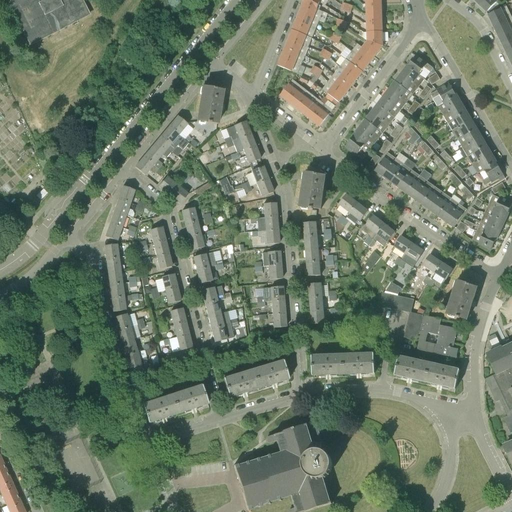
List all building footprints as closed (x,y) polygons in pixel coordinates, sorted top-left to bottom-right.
[(7,0),(31,45),(89,15),(81,0),(7,0)] [(304,4),(319,10),(321,6),(319,5),(320,2),(316,0),(304,0),(304,1),(305,1),(304,4)] [(487,13),(497,2),(498,0),(484,0),(480,5),(487,13)] [(367,15),(382,15),(382,3),(366,4),(367,15)] [(300,13),(319,21),(323,12),(319,10),(304,4),(300,13)] [(493,24),(511,16),(507,6),(488,15),(493,24)] [(296,22),(316,30),(319,21),(300,13),(296,22)] [(367,24),(382,24),(382,15),(367,15),(367,24)] [(497,33),(511,26),(511,17),(511,16),(493,24),(497,33)] [(293,31),(312,39),(316,30),(296,22),(293,31)] [(367,33),(382,33),(382,24),(367,24),(367,33)] [(501,43),(511,37),(511,26),(497,33),(501,43)] [(289,40),(308,48),(312,39),(293,31),(289,40)] [(367,41),(380,50),(383,46),(382,33),(367,33),(367,41)] [(506,52),(511,48),(511,37),(501,43),(506,52)] [(286,48),(305,56),(308,48),(289,40),(286,48)] [(374,57),(380,50),(367,41),(362,48),(374,57)] [(374,57),(362,48),(358,44),(352,52),(369,64),(374,57)] [(282,57),(301,65),(305,56),(286,48),(282,57)] [(363,72),(369,64),(352,52),(346,59),(363,72)] [(425,68),(431,73),(434,69),(417,55),(408,67),(420,76),(421,74),(420,73),(425,68)] [(293,72),(298,74),(301,65),(282,57),(278,66),(293,72)] [(357,80),(363,72),(346,59),(340,67),(357,80)] [(351,87),(357,80),(340,67),(334,75),(351,87)] [(402,75),(418,88),(425,80),(420,76),(408,67),(402,75)] [(428,79),(432,85),(440,80),(437,74),(428,79)] [(345,95),(351,87),(334,75),(328,82),(345,95)] [(413,95),(418,88),(402,75),(396,82),(413,95)] [(281,96),(288,102),(301,86),(293,80),(281,96)] [(339,103),(345,95),(328,82),(323,90),(328,94),(332,97),(335,99),(339,103)] [(407,103),(413,95),(396,82),(390,90),(407,103)] [(443,104),(457,96),(449,84),(437,91),(431,95),(433,99),(440,95),(443,101),(442,102),(443,104)] [(288,102),(296,108),(309,92),(301,86),(288,102)] [(423,91),(428,95),(432,89),(427,86),(423,91)] [(217,124),(220,107),(223,92),(215,90),(216,90),(203,88),(201,95),(197,122),(210,124),(210,123),(217,124)] [(401,111),(407,103),(390,90),(384,98),(401,111)] [(419,96),(424,100),(428,95),(423,91),(419,96)] [(296,108),(305,115),(318,99),(309,92),(296,108)] [(438,107),(443,116),(462,105),(457,96),(443,104),(438,107)] [(395,119),(401,111),(384,98),(378,105),(395,119)] [(305,115),(313,121),(325,105),(318,99),(305,115)] [(412,107),(417,110),(420,105),(415,101),(412,107)] [(325,105),(313,121),(320,127),(333,111),(325,105)] [(389,126),(395,119),(378,105),(372,113),(389,126)] [(443,116),(448,124),(467,113),(462,105),(443,116)] [(408,112),(413,115),(417,110),(412,107),(408,112)] [(417,113),(422,117),(426,112),(421,108),(417,113)] [(383,134),(389,126),(372,113),(366,120),(383,134)] [(448,124),(453,132),(472,121),(467,113),(448,124)] [(169,127),(179,135),(187,125),(178,117),(169,127)] [(400,122),(405,126),(409,121),(404,117),(400,122)] [(377,141),(383,134),(366,120),(360,128),(377,141)] [(453,132),(458,140),(476,129),(472,121),(453,132)] [(239,139),(251,134),(246,122),(234,126),(239,139)] [(418,131),(423,127),(418,122),(414,126),(418,131)] [(394,130),(399,133),(403,128),(398,125),(394,130)] [(161,137),(170,145),(179,135),(169,127),(161,137)] [(423,136),(427,132),(423,127),(418,131),(423,136)] [(371,149),(377,141),(360,128),(354,136),(366,145),(371,149)] [(412,137),(416,133),(412,128),(407,132),(412,137)] [(458,140),(463,148),(481,137),(476,129),(458,140)] [(391,135),(395,139),(399,133),(394,130),(391,135)] [(416,142),(420,138),(416,133),(412,137),(416,142)] [(244,151),(256,147),(251,134),(239,139),(244,151)] [(193,141),(192,142),(190,141),(191,140),(186,135),(183,139),(188,144),(189,143),(193,146),(195,143),(193,141)] [(362,160),(365,156),(360,152),(364,146),(365,147),(366,145),(354,136),(345,147),(362,160)] [(152,147),(162,155),(166,159),(171,152),(174,149),(170,145),(161,137),(152,147)] [(431,145),(436,141),(431,137),(427,141),(431,145)] [(463,148),(468,157),(486,146),(481,137),(463,148)] [(383,145),(388,149),(391,144),(387,140),(383,145)] [(435,150),(440,146),(436,141),(431,145),(435,150)] [(425,152),(429,148),(425,143),(421,147),(425,152)] [(180,154),(183,150),(177,145),(174,149),(180,154)] [(379,150),(384,154),(388,149),(383,145),(379,150)] [(468,157),(473,165),(491,154),(486,146),(468,157)] [(144,157),(158,170),(161,166),(162,164),(158,160),(162,155),(152,147),(144,157)] [(249,164),(260,159),(256,147),(244,151),(249,164)] [(429,156),(433,152),(429,148),(425,152),(429,156)] [(177,157),(180,154),(174,149),(171,152),(177,157)] [(445,160),(449,156),(445,151),(440,155),(445,160)] [(375,171),(384,176),(396,159),(388,153),(375,171)] [(478,174),(483,171),(496,163),(491,154),(473,165),(478,174)] [(368,165),(373,168),(381,159),(376,155),(368,165)] [(449,165),(453,160),(449,156),(445,160),(449,165)] [(155,173),(158,170),(144,157),(135,168),(145,176),(149,170),(154,174),(155,173)] [(438,166),(442,162),(438,157),(434,161),(438,166)] [(384,176),(391,182),(404,164),(396,159),(384,176)] [(442,171),(447,167),(442,162),(438,166),(442,171)] [(485,186),(504,175),(496,163),(483,171),(484,173),(485,172),(489,178),(483,182),(485,186)] [(391,182),(399,188),(412,170),(404,164),(391,182)] [(161,166),(158,170),(163,174),(166,170),(161,166)] [(458,175),(463,171),(458,166),(454,170),(458,175)] [(256,184),(268,180),(263,167),(251,172),(256,184)] [(181,181),(186,175),(190,170),(187,168),(183,173),(183,172),(178,178),(181,181)] [(399,188),(407,193),(420,176),(412,170),(399,188)] [(462,179),(467,175),(463,171),(458,175),(462,179)] [(321,210),(323,193),(325,177),(318,176),(318,175),(305,173),(300,207),(311,209),(311,208),(321,210)] [(181,181),(185,184),(190,178),(189,178),(191,176),(189,175),(188,176),(186,175),(181,181)] [(220,180),(227,194),(234,190),(227,176),(220,180)] [(407,193),(415,199),(427,181),(420,176),(407,193)] [(159,187),(169,196),(178,186),(167,177),(159,187)] [(458,188),(462,184),(456,177),(452,181),(458,188)] [(469,187),(474,183),(470,178),(465,182),(469,187)] [(261,197),(273,192),(268,180),(256,184),(261,197)] [(415,199),(423,205),(436,187),(427,181),(415,199)] [(194,191),(198,196),(211,188),(208,183),(194,191)] [(492,189),(495,194),(505,188),(503,183),(492,189)] [(169,196),(180,205),(188,194),(178,186),(169,196)] [(118,199),(130,204),(135,191),(123,187),(118,199)] [(423,205),(431,210),(443,193),(436,187),(423,205)] [(465,195),(469,191),(465,187),(461,191),(465,195)] [(469,200),(474,196),(469,191),(465,195),(469,200)] [(431,210),(438,216),(451,198),(443,193),(431,210)] [(339,205),(350,213),(358,203),(347,195),(339,205)] [(489,205),(508,214),(511,205),(511,203),(500,198),(499,198),(493,195),(489,205)] [(438,216),(446,222),(459,204),(451,198),(438,216)] [(114,212),(126,216),(130,204),(118,199),(114,212)] [(474,204),(479,208),(483,203),(478,199),(474,204)] [(350,213),(360,222),(368,211),(358,203),(350,213)] [(264,218),(277,217),(276,204),(263,205),(264,218)] [(459,204),(446,222),(454,227),(467,210),(459,204)] [(504,222),(508,214),(489,205),(485,213),(504,222)] [(468,213),(473,216),(477,211),(472,207),(468,213)] [(185,224),(197,222),(194,209),(182,211),(185,224)] [(110,225),(122,229),(126,216),(114,212),(110,225)] [(204,221),(211,219),(216,218),(215,212),(203,216),(204,221)] [(481,222),(500,231),(504,222),(485,213),(481,222)] [(337,221),(341,224),(346,218),(342,215),(337,221)] [(369,236),(373,239),(384,224),(374,216),(363,230),(369,236)] [(265,232),(278,230),(277,217),(264,218),(265,232)] [(341,224),(345,227),(349,221),(346,218),(341,224)] [(465,220),(464,224),(468,227),(472,229),(474,225),(465,220)] [(188,237),(200,234),(197,222),(185,224),(188,237)] [(463,233),(468,227),(464,224),(461,222),(456,229),(463,233)] [(477,231),(496,240),(500,231),(481,222),(477,231)] [(137,229),(136,228),(138,225),(131,223),(128,231),(135,233),(137,229)] [(305,237),(318,236),(317,223),(304,224),(305,237)] [(387,243),(395,233),(384,224),(373,239),(377,241),(384,247),(387,243)] [(110,225),(105,237),(117,241),(122,229),(110,225)] [(153,244),(165,241),(162,228),(150,231),(153,244)] [(267,245),(279,244),(278,230),(265,232),(267,245)] [(477,231),(472,241),(492,250),(496,240),(477,231)] [(200,234),(188,237),(191,251),(204,247),(200,234)] [(306,250),(319,249),(318,236),(305,237),(306,250)] [(368,245),(373,239),(369,236),(364,242),(368,245)] [(403,259),(405,254),(412,244),(401,237),(392,252),(403,259)] [(373,239),(368,245),(372,248),(377,241),(373,239)] [(156,257),(169,254),(165,241),(153,244),(156,257)] [(424,251),(413,244),(406,255),(402,260),(406,263),(414,268),(417,262),(424,251)] [(106,260),(119,258),(117,245),(104,247),(106,260)] [(307,263),(320,262),(319,249),(306,250),(307,263)] [(268,267),(281,266),(280,252),(267,253),(268,267)] [(209,268),(209,267),(215,265),(214,262),(212,253),(193,258),(197,271),(209,268)] [(368,261),(375,266),(381,257),(375,253),(368,261)] [(160,270),(172,267),(169,254),(156,257),(160,270)] [(423,266),(435,274),(442,263),(430,255),(423,266)] [(108,273),(120,271),(119,258),(106,260),(108,273)] [(308,277),(321,276),(320,262),(307,263),(308,277)] [(435,274),(446,281),(453,270),(442,263),(435,274)] [(270,280),(282,279),(281,266),(268,267),(270,280)] [(209,268),(197,271),(200,284),(212,281),(209,268)] [(110,286),(122,284),(120,271),(108,273),(110,286)] [(165,291),(177,288),(174,275),(162,278),(165,291)] [(467,320),(472,304),(477,288),(470,286),(470,285),(458,281),(447,315),(460,319),(460,318),(467,320)] [(131,296),(138,295),(137,288),(140,287),(140,282),(136,283),(129,284),(131,296)] [(398,295),(401,290),(391,283),(385,292),(398,295)] [(111,299),(124,297),(122,284),(110,286),(111,299)] [(310,298),(323,297),(322,284),(309,285),(310,298)] [(151,295),(159,293),(157,288),(151,290),(150,286),(144,288),(145,295),(151,293),(151,295)] [(271,302),(284,301),(283,287),(270,288),(271,302)] [(168,304),(181,301),(177,288),(165,291),(168,304)] [(205,304),(217,301),(214,288),(201,291),(205,304)] [(380,305),(386,307),(389,294),(383,293),(380,305)] [(389,294),(386,307),(392,308),(395,296),(389,294)] [(395,296),(392,308),(398,310),(401,297),(395,296)] [(111,299),(113,312),(126,311),(124,297),(111,299)] [(311,312),(324,310),(323,297),(310,298),(311,312)] [(401,297),(398,310),(405,311),(407,298),(401,297)] [(407,298),(405,311),(411,312),(411,313),(414,300),(407,298)] [(208,316),(220,314),(217,301),(205,304),(208,316)] [(272,315),(285,314),(284,301),(271,302),(272,315)] [(366,309),(379,312),(380,305),(368,303),(366,309)] [(173,325),(186,322),(182,309),(170,312),(173,325)] [(365,315),(377,318),(379,312),(366,309),(365,315)] [(324,310),(311,312),(312,325),(325,324),(324,310)] [(409,319),(423,322),(424,316),(411,313),(411,312),(409,319)] [(211,330),(224,327),(220,314),(208,316),(211,330)] [(274,328),(286,327),(285,314),(272,315),(274,328)] [(118,331),(130,328),(127,315),(114,318),(118,331)] [(363,321),(376,324),(377,318),(365,315),(363,321)] [(422,328),(421,334),(420,341),(418,350),(456,358),(458,349),(453,348),(457,329),(439,325),(441,319),(424,316),(423,322),(422,328)] [(408,325),(422,328),(423,322),(409,319),(408,325)] [(376,324),(363,321),(362,328),(374,331),(376,324)] [(177,338),(189,335),(186,322),(173,325),(177,338)] [(406,331),(421,334),(422,328),(408,325),(406,331)] [(224,327),(211,330),(215,343),(227,340),(224,327)] [(122,344),(134,340),(130,328),(118,331),(122,344)] [(421,334),(406,331),(405,337),(420,341),(421,334)] [(180,351),(190,349),(192,348),(189,335),(177,338),(180,351)] [(125,357),(137,353),(134,340),(122,344),(125,357)] [(511,345),(503,349),(502,348),(488,355),(497,374),(489,378),(511,426),(511,432),(511,433),(511,442),(504,446),(511,462),(511,345)] [(142,371),(141,366),(139,359),(145,356),(147,355),(146,351),(144,351),(137,353),(125,357),(129,369),(130,369),(131,374),(142,371)] [(360,374),(375,373),(375,353),(359,354),(343,355),(344,375),(360,374)] [(313,376),(329,375),(344,375),(343,355),(328,355),(312,356),(313,376)] [(430,363),(414,360),(399,357),(395,376),(410,379),(425,382),(430,363)] [(259,389),(274,384),(289,380),(283,361),(268,366),(253,370),(259,389)] [(425,382),(441,386),(449,388),(456,389),(460,370),(445,367),(430,363),(425,382)] [(229,398),(244,393),(259,389),(253,370),(238,375),(223,379),(229,398)] [(193,409),(208,404),(202,386),(187,390),(172,395),(178,414),(193,409)] [(172,395),(157,400),(142,405),(148,424),(163,419),(178,414),(172,395)] [(290,510),(290,511),(306,511),(332,504),(332,501),(330,501),(325,485),(327,485),(327,483),(324,484),(323,480),(324,480),(323,478),(327,477),(330,474),(332,470),(333,467),(332,462),(331,458),(329,455),(326,453),(321,451),(322,444),(316,424),(309,426),(308,424),(267,437),(269,443),(277,441),(281,454),(269,458),(268,455),(267,456),(267,458),(258,461),(258,459),(256,459),(256,462),(248,464),(247,462),(245,463),(246,465),(238,467),(237,465),(234,466),(248,511),(251,510),(250,508),(258,506),(259,508),(261,507),(260,505),(269,502),(270,505),(272,504),(271,502),(280,499),(280,501),(282,501),(282,499),(293,495),(297,508),(290,510)] [(6,471),(0,473),(0,489),(1,491),(12,486),(6,471)] [(12,486),(1,491),(7,506),(19,501),(12,486)] [(7,506),(2,508),(3,511),(24,511),(19,501),(7,506)]
